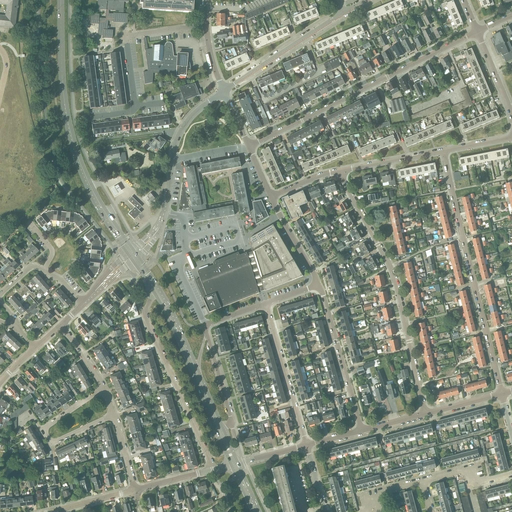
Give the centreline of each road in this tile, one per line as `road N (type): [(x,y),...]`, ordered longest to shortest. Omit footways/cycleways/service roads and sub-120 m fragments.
road 1 (residential): [(424,414),(390,267),(339,171)]
road 2 (residential): [(248,146),(477,32)]
road 3 (residential): [(444,151),(501,394)]
road 4 (residential): [(87,117),(133,109),(128,36),(206,25)]
road 5 (residential): [(153,292),(143,316),(212,470)]
road 6 (primary): [(222,427),(169,306),(138,258)]
road 7 (residential): [(112,415),(51,444),(45,436),(43,429),(102,388)]
road 8 (primary): [(153,292),(216,433)]
road 9 (residential): [(318,285),(361,431)]
road 10 (primary): [(67,120),(87,189),(126,253)]
road 11 (residential): [(305,445),(266,304)]
road 12 (primary): [(131,249),(92,186),(67,120)]
road 13 (residential): [(342,11),(223,91)]
road 14 (unclassified): [(167,202),(180,131),(223,91)]
road 15 (primary): [(67,120),(60,0)]
